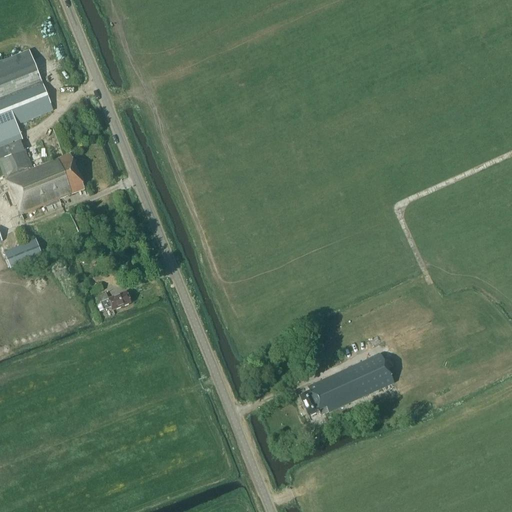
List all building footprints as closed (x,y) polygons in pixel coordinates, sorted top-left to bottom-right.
[(52,111),(29,51),(0,62),(0,148),(20,141),(14,126),(52,111)] [(0,170),(4,180),(8,190),(15,207),(17,206),(21,215),(84,190),(70,154),(32,169),(24,150),(0,160),(0,170)] [(42,256),(36,241),(3,254),(9,269),(42,256)] [(94,295),(103,292),(101,285),(91,289),(94,295)] [(130,304),(126,292),(100,303),(100,304),(103,311),(111,308),(112,312),(130,304)] [(379,354),(306,388),(308,391),(298,396),(308,416),(317,412),(319,416),(393,383),(379,354)]
